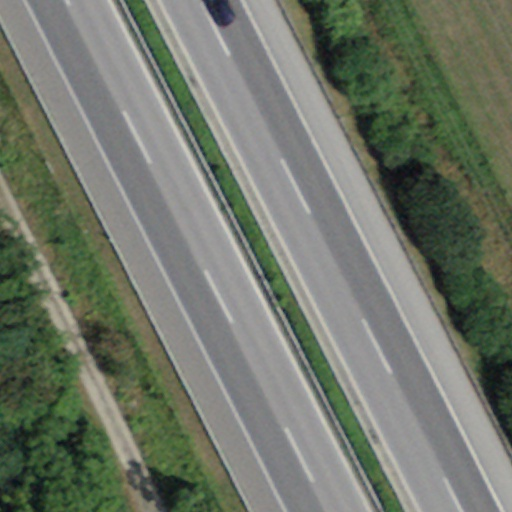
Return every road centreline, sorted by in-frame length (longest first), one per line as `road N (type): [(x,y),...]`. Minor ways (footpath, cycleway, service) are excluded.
road 1 (motorway): [(452,511),(194,0)]
road 2 (motorway): [(64,0),(320,511)]
road 3 (track): [(153,511),(0,203)]
